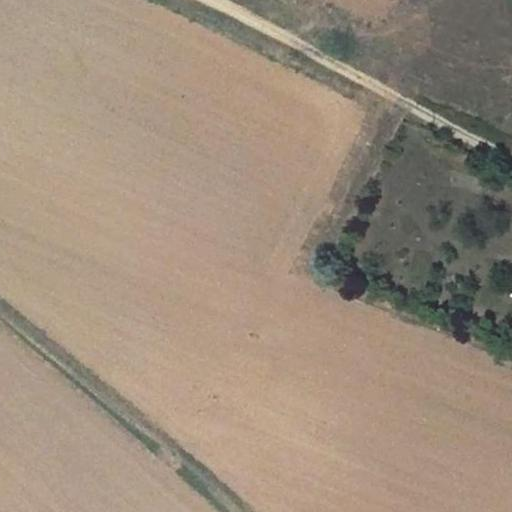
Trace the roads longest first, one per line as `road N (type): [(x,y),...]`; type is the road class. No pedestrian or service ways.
road 1 (track): [(511,157),(209,0)]
road 2 (track): [(240,511),(0,304)]
